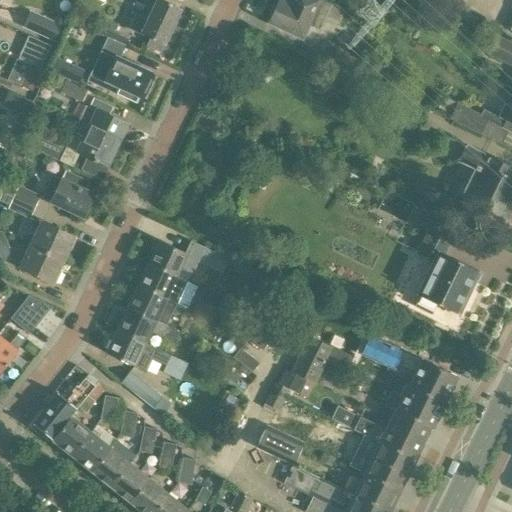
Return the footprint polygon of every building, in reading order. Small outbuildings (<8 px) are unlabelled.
[(141,35),(149,39),(145,46),(159,53),(179,9),(159,0),(157,0),(148,20),(135,13),(128,29),(141,35)] [(345,10),(331,4),(323,0),(292,0),(291,4),(283,0),(278,0),(277,4),(272,6),(269,13),(270,18),(268,24),(303,41),(310,26),(319,30),(324,18),(338,25),(345,10)] [(437,0),(435,4),(451,12),(452,10),(456,0),(437,0)] [(499,25),(455,3),(452,10),(495,32),(499,25)] [(62,23),(29,9),(22,26),(54,40),(62,23)] [(511,43),(496,35),(487,54),(511,66),(511,43)] [(245,72),(289,93),(299,72),(308,76),(315,61),(279,44),(273,57),(256,49),(254,54),(252,52),(245,66),(248,67),(245,72)] [(362,62),(337,50),(331,63),(356,75),(362,62)] [(55,57),(48,70),(77,84),(83,71),(55,57)] [(98,59),(88,80),(100,86),(110,91),(118,95),(135,103),(141,91),(143,93),(149,80),(147,79),(149,74),(131,66),(114,57),(110,64),(98,59)] [(289,93),(245,72),(244,74),(243,76),(241,75),(234,88),(237,90),(235,94),(250,102),(243,115),(280,133),(287,118),(278,114),(289,93)] [(65,81),(60,92),(86,104),(91,93),(65,81)] [(428,110),(407,100),(407,101),(384,90),(377,103),(422,124),(428,110)] [(10,107),(27,115),(33,102),(16,95),(10,107)] [(453,103),(443,98),(438,108),(448,113),(453,103)] [(449,119),(480,135),(487,121),(480,117),(480,116),(456,104),(449,119)] [(480,117),(511,133),(511,106),(511,108),(504,104),(497,118),(483,111),(480,117)] [(84,105),(83,108),(77,120),(118,139),(125,124),(84,105)] [(22,126),(27,116),(15,111),(10,121),(22,126)] [(76,151),(106,166),(118,139),(77,120),(71,132),(82,137),(76,151)] [(0,146),(4,148),(10,135),(0,130),(0,146)] [(26,146),(34,149),(40,138),(32,134),(26,146)] [(40,138),(34,149),(63,163),(70,163),(72,160),(73,157),(69,152),(40,138)] [(511,168),(484,154),(483,156),(447,139),(441,151),(469,165),(468,167),(475,170),(469,183),(464,180),(456,196),(461,198),(460,201),(503,222),(511,202),(511,168)] [(41,197),(82,217),(92,194),(52,175),(41,197)] [(18,186),(13,197),(35,208),(40,196),(18,186)] [(0,196),(0,202),(9,206),(7,209),(29,219),(35,208),(13,197),(2,192),(0,196)] [(406,222),(410,215),(415,205),(392,194),(388,203),(384,200),(379,209),(406,222)] [(41,223),(31,246),(62,260),(72,238),(41,223)] [(457,315),(478,272),(443,255),(453,235),(430,224),(416,253),(433,261),(416,295),(420,296),(415,306),(430,314),(435,304),(457,315)] [(0,231),(0,261),(11,259),(4,233),(0,231)] [(158,241),(147,263),(175,277),(185,281),(186,281),(192,268),(195,262),(220,274),(227,260),(191,243),(186,254),(164,244),(158,241)] [(62,260),(31,246),(20,268),(51,283),(52,282),(55,283),(60,273),(57,271),(62,260)] [(140,273),(136,282),(138,283),(136,286),(165,299),(175,304),(186,281),(185,281),(175,277),(147,263),(142,274),(140,273)] [(136,286),(126,308),(165,326),(175,304),(165,299),(136,286)] [(51,307),(39,301),(27,296),(9,318),(29,334),(51,307)] [(119,318),(115,327),(117,328),(116,330),(146,344),(151,332),(163,337),(175,342),(179,333),(165,326),(126,308),(121,318),(119,318)] [(268,341),(265,339),(277,324),(258,315),(242,335),(261,350),(268,341)] [(116,330),(105,353),(146,372),(152,359),(165,366),(169,355),(146,344),(116,330)] [(0,338),(0,370),(25,339),(16,331),(7,343),(0,338)] [(331,348),(318,341),(308,336),(291,372),(314,384),(315,384),(325,362),(346,372),(353,358),(348,356),(331,348)] [(360,355),(394,370),(401,351),(368,337),(366,340),(360,354),(360,355)] [(252,373),(259,364),(240,348),(233,357),(252,373)] [(444,403),(456,377),(421,359),(408,385),(444,403)] [(270,390),(286,397),(290,390),(307,398),(314,384),(291,372),(283,369),(276,383),(274,382),(270,390)] [(241,395),(249,386),(229,370),(221,380),(241,395)] [(121,382),(133,392),(153,407),(160,398),(128,373),(121,382)] [(84,379),(93,387),(97,382),(90,376),(88,374),(84,379)] [(77,407),(85,396),(93,387),(84,379),(67,400),(66,399),(65,400),(56,393),(32,425),(34,426),(33,427),(48,440),(49,439),(51,440),(69,417),(77,407)] [(391,391),(384,406),(394,410),(430,427),(431,428),(444,403),(408,385),(402,396),(391,391)] [(279,412),(286,397),(270,390),(264,404),(279,412)] [(85,396),(77,407),(85,413),(93,403),(85,396)] [(112,423),(117,400),(117,399),(104,396),(99,420),(112,423)] [(337,406),(331,419),(378,442),(414,459),(425,438),(430,427),(394,410),(389,420),(384,430),(337,406)] [(131,438),(132,434),(136,414),(124,411),(119,435),(131,438)] [(51,440),(71,456),(89,433),(69,417),(51,440)] [(90,472),(109,448),(115,440),(96,424),(89,433),(71,456),(90,472)] [(265,426),(255,447),(260,450),(292,465),(302,444),(265,426)] [(151,453),(152,449),(156,429),(143,427),(139,451),(151,453)] [(163,442),(159,462),(158,466),(170,469),(175,445),(163,442)] [(364,463),(360,472),(399,491),(407,475),(414,459),(378,442),(370,457),(367,465),(364,463)] [(110,487),(128,464),(109,448),(90,472),(110,487)] [(323,454),(319,460),(330,466),(334,459),(323,454)] [(182,458),(177,482),(190,485),(195,461),(182,458)] [(110,487),(129,503),(148,479),(128,464),(110,487)] [(292,465),(283,484),(312,498),(304,511),(388,511),(345,491),(292,465)] [(353,476),(345,491),(388,511),(390,511),(399,491),(360,472),(357,478),(353,476)] [(140,511),(153,511),(167,494),(148,479),(129,503),(140,511)] [(194,501),(203,506),(211,492),(202,487),(194,501)] [(238,510),(245,496),(238,492),(231,507),(238,510)] [(153,511),(185,511),(187,510),(167,494),(153,511)] [(245,511),(252,499),(245,496),(238,510),(241,511),(245,511)]
